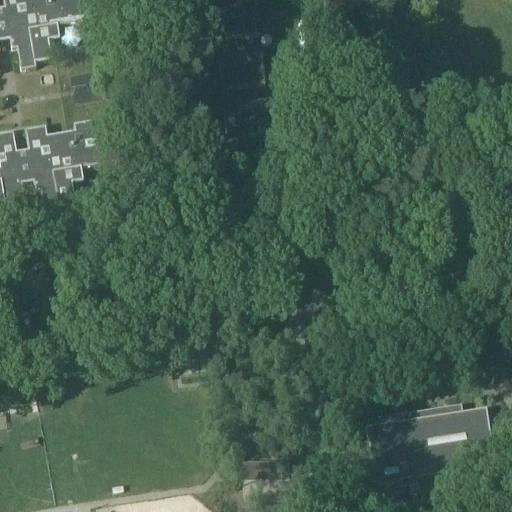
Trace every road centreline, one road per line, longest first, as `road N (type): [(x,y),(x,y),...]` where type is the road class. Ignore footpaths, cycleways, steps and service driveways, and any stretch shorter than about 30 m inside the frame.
road 1 (unclassified): [(0,359),(305,315)]
road 2 (unclassified): [(305,315),(511,273)]
road 3 (unclassified): [(314,412),(443,394),(487,379)]
